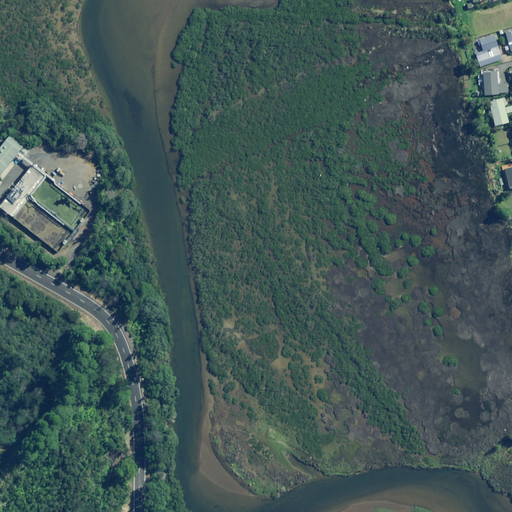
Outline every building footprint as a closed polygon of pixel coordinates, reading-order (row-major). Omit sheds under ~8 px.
[(494,34),(479,39),(483,50),(476,52),(480,66),(502,59),(498,46),(494,34)] [(499,93),(497,71),(482,72),(485,95),(499,93)] [(508,92),(507,82),(500,83),(501,92),(508,92)] [(509,122),(503,97),(489,101),(495,125),(509,122)] [(9,135),(0,146),(0,160),(7,166),(23,145),(9,135)]
